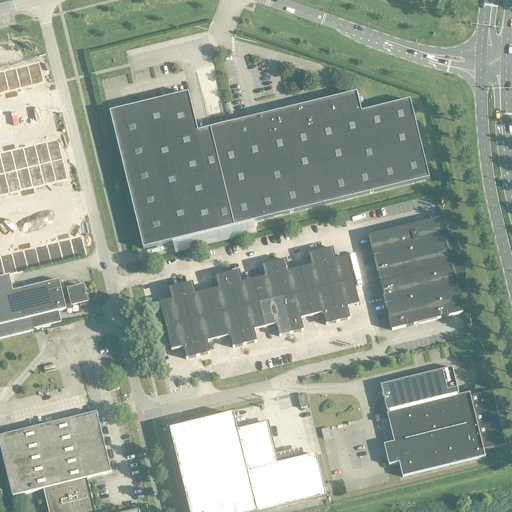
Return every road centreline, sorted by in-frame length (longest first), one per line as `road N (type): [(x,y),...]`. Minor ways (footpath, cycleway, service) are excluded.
road 1 (residential): [(144,410),(115,321),(39,0)]
road 2 (unclassified): [(144,410),(271,386),(459,323)]
road 3 (unknown): [(354,236),(227,255),(107,287)]
road 4 (secondary): [(480,69),(490,203),(511,283)]
road 5 (unclassified): [(270,0),(398,49)]
road 6 (secondary): [(511,193),(503,70)]
